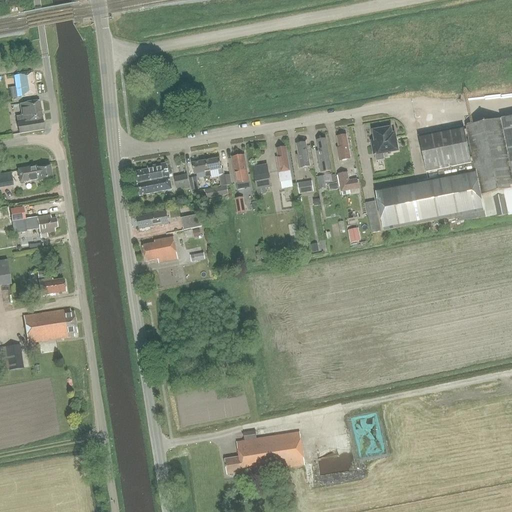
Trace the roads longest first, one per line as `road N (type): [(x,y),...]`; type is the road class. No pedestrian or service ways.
road 1 (unclassified): [(115,511),(52,139)]
road 2 (tertiary): [(167,511),(113,150)]
road 3 (residential): [(113,150),(413,107)]
road 4 (tertiary): [(113,150),(97,0)]
road 5 (unclassified): [(52,139),(36,0)]
